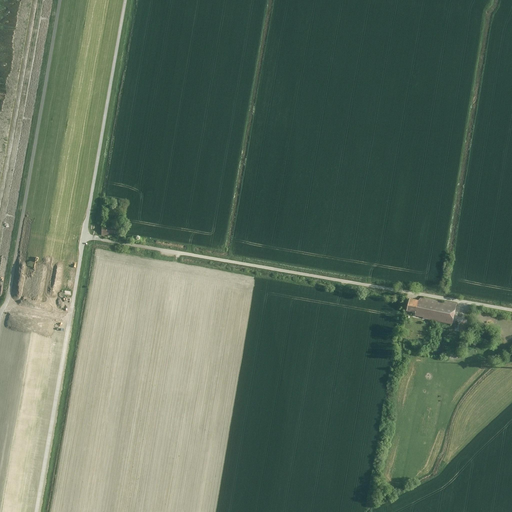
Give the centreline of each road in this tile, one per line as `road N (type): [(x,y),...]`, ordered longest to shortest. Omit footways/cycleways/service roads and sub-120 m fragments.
road 1 (unclassified): [(511,309),(116,241)]
road 2 (track): [(55,0),(0,356)]
road 3 (track): [(38,511),(84,236)]
road 4 (track): [(84,236),(125,0)]
